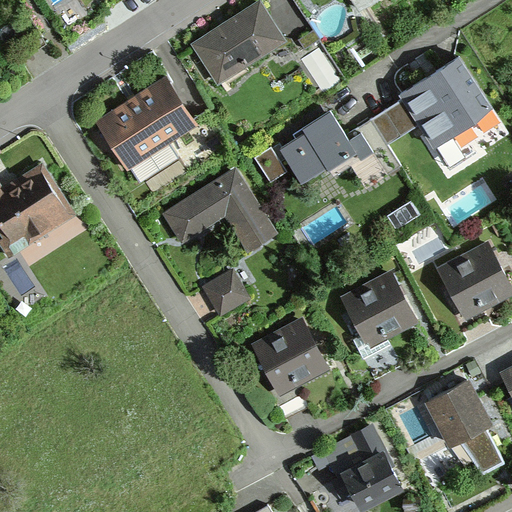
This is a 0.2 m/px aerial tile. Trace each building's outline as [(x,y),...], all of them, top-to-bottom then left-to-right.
[(344,0),(355,17),(380,0),(344,0)] [(257,1),(191,43),(218,85),(284,43),(257,1)] [(478,89),(455,55),(396,94),(447,170),(489,143),(461,101),(478,89)] [(162,73),(93,120),(128,171),(197,124),(162,73)] [(349,148),(325,110),(297,128),(300,132),(277,146),(299,180),(349,148)] [(0,180),(0,235),(15,257),(78,214),(41,159),(3,185),(0,180)] [(233,165),(161,212),(181,242),(223,215),(246,249),(276,229),(233,165)] [(511,293),(483,241),(435,268),(465,321),(511,294),(511,293)] [(230,267),(200,284),(218,316),(249,298),(230,267)] [(389,270),(337,296),(367,353),(418,327),(389,270)] [(298,315),(248,342),(277,395),(327,367),(298,315)] [(511,364),(496,373),(511,401),(511,364)] [(464,380),(420,403),(444,449),(488,425),(464,380)] [(376,449),(333,470),(354,511),(396,490),(376,449)]
